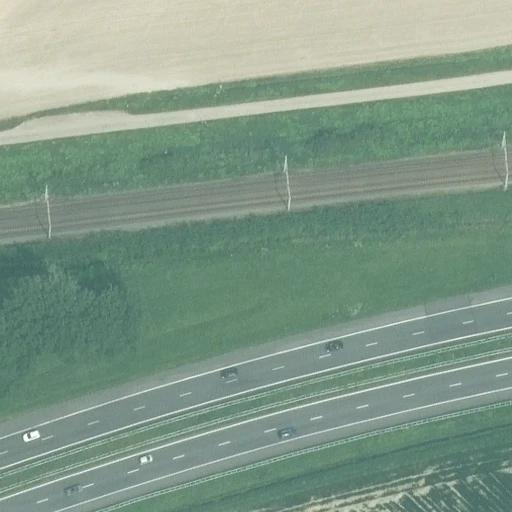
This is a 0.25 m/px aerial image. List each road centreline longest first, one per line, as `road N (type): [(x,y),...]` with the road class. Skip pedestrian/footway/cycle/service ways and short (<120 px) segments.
road 1 (motorway): [(511,313),(227,381),(0,454)]
road 2 (motorway): [(11,511),(230,440),(511,373)]
road 3 (unclassified): [(0,137),(511,76)]
